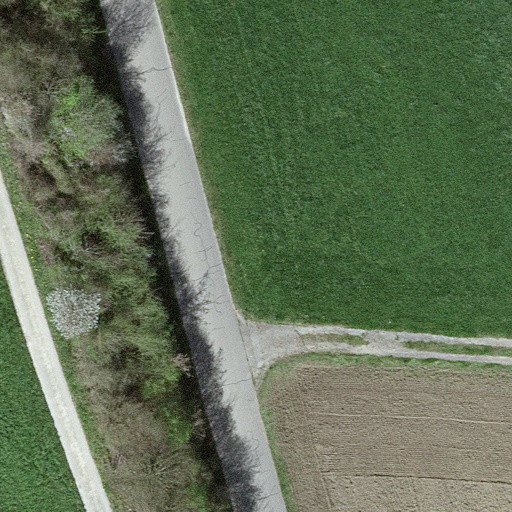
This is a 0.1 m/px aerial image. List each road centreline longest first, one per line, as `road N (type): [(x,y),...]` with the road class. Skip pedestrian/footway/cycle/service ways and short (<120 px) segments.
road 1 (unclassified): [(247,511),(164,215),(119,0)]
road 2 (track): [(511,352),(354,340),(204,357)]
road 3 (track): [(98,511),(0,231)]
